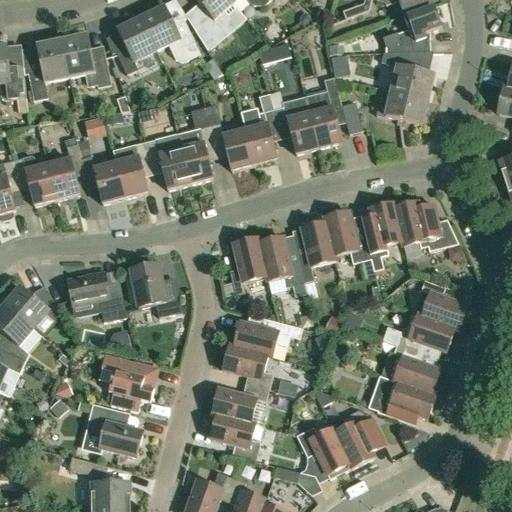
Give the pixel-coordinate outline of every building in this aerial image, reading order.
[(224,16),(234,7),(227,0),(193,0),(211,20),(200,29),(208,39),(229,21),(224,16)] [(227,0),(234,7),(242,0),(244,0),(252,8),(264,9),(274,0),(227,0)] [(369,14),(373,2),(373,0),(365,0),(363,6),(343,14),(346,22),(369,14)] [(404,18),(434,8),(431,0),(373,0),(373,2),(385,5),(386,8),(399,4),(404,18)] [(387,56),(414,55),(431,55),(430,35),(442,31),(434,8),(404,18),(409,33),(385,42),(387,49),(387,56)] [(201,60),(191,39),(184,23),(173,28),(165,10),(141,21),(157,54),(168,48),(176,65),(185,68),(201,60)] [(308,14),(302,18),(300,25),(303,31),(314,25),(308,14)] [(134,65),(157,54),(141,21),(118,32),(127,50),(116,55),(127,78),(138,73),(134,65)] [(92,89),(98,88),(98,91),(112,88),(106,59),(93,62),(87,38),(62,43),(70,81),(85,77),(87,86),(92,89)] [(7,49),(6,49),(6,45),(0,43),(0,96),(1,100),(4,102),(8,103),(17,102),(18,115),(28,114),(24,72),(10,74),(7,49)] [(45,86),(70,81),(62,43),(37,49),(42,73),(28,76),(34,105),(49,102),(45,86)] [(343,48),(330,49),(330,58),(343,58),(343,48)] [(264,67),(275,64),(272,50),(261,55),(264,67)] [(391,94),(429,103),(435,78),(413,73),(413,71),(410,71),(414,55),(387,56),(384,56),(381,66),(397,69),(391,94)] [(345,120),(342,109),(339,96),(335,81),(325,84),(327,95),(306,100),(319,152),(341,146),(335,122),(345,120)] [(511,92),(507,92),(508,91),(504,90),(497,116),(511,119),(511,92)] [(423,128),(429,103),(391,94),(388,109),(378,107),(375,117),(423,128)] [(123,115),(131,114),(125,99),(118,102),(123,115)] [(296,158),(319,152),(306,100),(284,106),(285,110),(274,113),(280,136),(290,134),(296,158)] [(342,109),(345,120),(350,138),(363,134),(356,106),(342,109)] [(271,139),(280,136),(274,113),(264,115),(267,127),(245,132),(254,169),(277,163),(271,139)] [(254,169),(245,132),(224,138),(221,126),(210,129),(216,153),(226,150),(232,174),(254,169)] [(206,155),(216,153),(210,129),(199,132),(203,146),(181,152),(191,188),(213,182),(206,155)] [(191,188),(181,152),(178,137),(146,146),(151,169),(161,167),(168,194),(191,188)] [(67,150),(77,147),(76,141),(65,144),(67,150)] [(88,144),(78,146),(82,162),(92,159),(88,144)] [(142,172),(151,169),(146,146),(135,148),(138,160),(116,166),(125,202),(148,196),(142,172)] [(83,171),(81,162),(77,147),(67,150),(70,162),(48,167),(57,204),(80,198),(74,173),(83,171)] [(48,167),(37,170),(34,160),(33,159),(13,164),(19,187),(28,185),(35,209),(57,204),(48,167)] [(125,202),(116,166),(94,171),(92,159),(81,162),(83,171),(87,186),(97,183),(103,207),(125,202)] [(511,159),(498,164),(505,185),(511,182),(511,159)] [(9,189),(19,187),(13,164),(0,167),(0,222),(2,224),(12,221),(14,218),(13,215),(15,214),(9,189)] [(420,211),(419,205),(395,211),(403,245),(402,245),(404,250),(420,246),(421,251),(428,250),(430,255),(459,248),(447,223),(438,225),(434,208),(420,211)] [(395,211),(394,207),(369,212),(375,237),(365,239),(371,263),(374,275),(384,272),(381,260),(389,259),(387,249),(402,245),(403,245),(395,211)] [(371,263),(365,239),(356,241),(349,215),(325,221),(326,226),(334,260),(335,260),(350,256),(353,267),(371,263)] [(336,264),(335,260),(334,260),(326,226),(302,232),(309,260),(299,262),(305,286),(315,284),(312,270),(336,264)] [(305,286),(299,262),(289,265),(283,240),(260,246),(259,246),(267,280),(268,285),(284,281),(287,290),(293,289),(296,301),(308,298),(305,286)] [(259,246),(260,246),(259,241),(234,247),(240,272),(230,274),(235,298),(246,295),(243,286),(267,280),(259,246)] [(465,260),(462,248),(449,251),(448,254),(451,265),(456,263),(456,266),(464,264),(464,260),(465,260)] [(159,268),(131,274),(139,311),(156,307),(159,321),(183,316),(178,290),(164,293),(159,268)] [(105,276),(68,283),(73,309),(100,304),(104,325),(113,324),(127,321),(121,289),(108,292),(105,276)] [(455,332),(459,334),(468,310),(444,302),(448,292),(425,284),(421,294),(430,297),(422,320),(455,332)] [(21,290),(20,291),(16,288),(5,299),(8,305),(6,307),(34,332),(49,315),(55,320),(61,317),(45,289),(35,295),(38,299),(35,302),(21,290)] [(20,349),(34,332),(6,307),(0,314),(0,332),(5,337),(2,340),(0,338),(0,352),(4,354),(20,361),(24,353),(20,349)] [(342,323),(333,318),(325,335),(334,339),(342,323)] [(422,320),(418,318),(412,334),(403,331),(401,336),(389,331),(384,344),(397,348),(420,357),(423,347),(447,355),(455,332),(422,320)] [(302,331),(291,328),(267,322),(265,332),(240,326),(234,350),(268,359),(273,361),(276,347),(288,350),(290,339),(299,342),(302,331)] [(323,337),(314,341),(321,354),(332,348),(336,340),(323,337)] [(416,366),(420,357),(397,348),(385,381),(385,382),(398,387),(399,386),(432,398),(432,397),(440,374),(416,366)] [(234,350),(230,349),(223,373),(248,379),(245,389),(269,395),(273,377),(264,375),(268,359),(234,350)] [(26,364),(20,361),(4,354),(0,363),(0,390),(3,383),(15,389),(26,364)] [(67,370),(70,363),(63,356),(57,362),(67,370)] [(148,390),(154,370),(118,361),(105,357),(102,371),(114,374),(111,387),(109,395),(115,396),(112,408),(140,416),(143,403),(151,406),(155,392),(148,390)] [(36,371),(33,378),(40,381),(44,374),(36,371)] [(436,399),(432,397),(432,398),(399,386),(398,387),(385,382),(385,381),(380,379),(368,411),(378,415),(378,416),(415,429),(418,420),(428,423),(436,399)] [(281,382),(278,395),(295,399),(298,386),(281,382)] [(329,386),(322,384),(319,391),(327,394),(329,386)] [(72,399),(65,385),(61,387),(57,395),(56,397),(68,401),(72,399)] [(266,405),(269,395),(245,389),(243,399),(219,393),(212,418),(217,419),(217,418),(251,427),(251,426),(257,403),(266,405)] [(320,395),(317,397),(318,400),(323,409),(329,406),(335,404),(333,400),(333,399),(327,397),(320,395)] [(61,402),(51,411),(60,421),(70,413),(63,404),(61,402)] [(113,413),(93,408),(86,434),(88,435),(84,451),(101,455),(100,457),(101,458),(103,452),(137,461),(143,435),(127,431),(110,427),(113,413)] [(350,468),(352,472),(375,461),(372,456),(386,449),(370,418),(359,413),(343,421),(347,430),(335,436),(350,467),(350,468)] [(255,427),(251,426),(251,427),(217,418),(217,419),(211,442),(235,448),(233,458),(256,464),(261,446),(251,444),(255,427)] [(288,436),(297,438),(298,432),(290,430),(288,436)] [(335,436),(333,432),(318,439),(314,431),(297,439),(308,461),(317,456),(330,483),(352,472),(350,468),(350,467),(335,436)] [(72,460),(69,472),(105,482),(108,469),(72,460)] [(277,470),(274,480),(298,486),(301,476),(277,470)] [(236,482),(227,479),(217,475),(212,489),(198,484),(188,511),(215,511),(219,502),(228,505),(236,482)] [(262,511),(265,507),(265,508),(267,503),(243,495),(246,486),(236,482),(228,505),(238,509),(236,511),(262,511)] [(92,510),(130,510),(130,486),(92,486),(92,510)]
